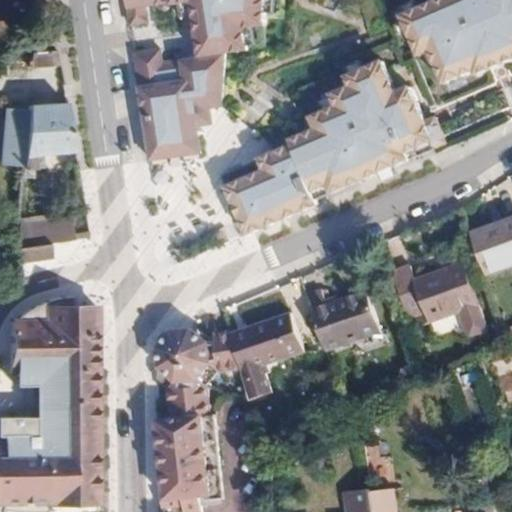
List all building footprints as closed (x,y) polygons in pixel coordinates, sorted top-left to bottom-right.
[(137,55),(152,160),(204,152),(200,128),(213,126),(203,110),(222,109),(225,56),(247,54),(245,32),(265,31),(266,0),(127,0),(132,29),(151,26),(148,11),(192,3),(199,59),(163,64),(160,52),(137,55)] [(511,0),(440,0),(401,19),(428,74),(442,67),(460,103),(511,77),(511,0)] [(61,57),(59,48),(36,46),(34,72),(41,72),(43,56),(61,57)] [(395,93),(382,63),(346,80),(353,92),(334,100),(338,111),(313,121),(315,134),(291,143),(294,151),(262,163),(225,177),(230,188),(224,191),(245,240),(439,147),(410,86),(395,93)] [(77,138),(66,83),(42,81),(41,90),(33,89),(27,163),(38,163),(39,153),(48,153),(49,139),(77,138)] [(80,237),(79,200),(24,201),(21,237),(58,237),(80,237)] [(511,262),(511,220),(475,233),(488,270),(511,262)] [(58,251),(58,237),(21,237),(20,251),(58,251)] [(483,306),(469,265),(422,280),(417,265),(397,271),(414,321),(433,314),(436,323),(483,306)] [(386,328),(372,287),(335,300),(330,285),(310,292),(328,347),(386,328)] [(165,492),(219,484),(212,408),(206,408),(204,381),(216,358),(240,356),(248,385),(273,378),(268,359),(272,358),(270,351),(305,340),(293,299),(236,317),(207,318),(208,326),(199,326),(181,317),(165,320),(153,337),(154,355),(150,366),(170,375),(166,381),(169,413),(156,415),(165,492)] [(48,315),(14,315),(10,369),(50,368),(50,443),(4,445),(0,490),(0,498),(50,498),(50,501),(102,500),(102,304),(49,304),(48,315)] [(372,511),(368,489),(367,483),(342,487),(345,511),(372,511)] [(402,511),(398,484),(368,489),(372,511),(402,511)]
